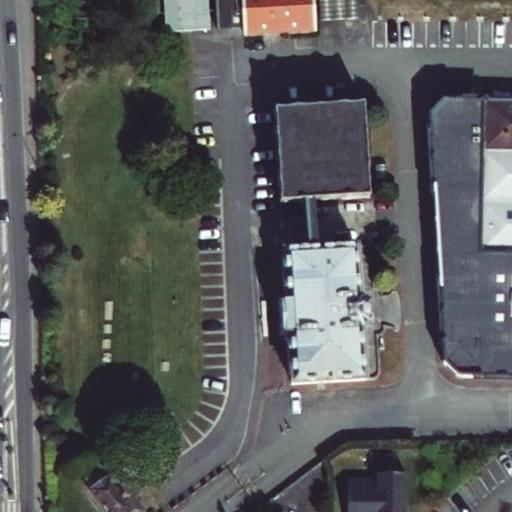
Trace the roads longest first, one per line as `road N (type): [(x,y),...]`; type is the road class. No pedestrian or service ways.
road 1 (unknown): [(432,403),(415,117),(403,92),(384,78),(349,70),(283,80),(265,89),(251,112),(253,393),(240,488)]
road 2 (primary): [(26,511),(2,0)]
road 3 (unknown): [(240,488),(318,419),(432,403)]
